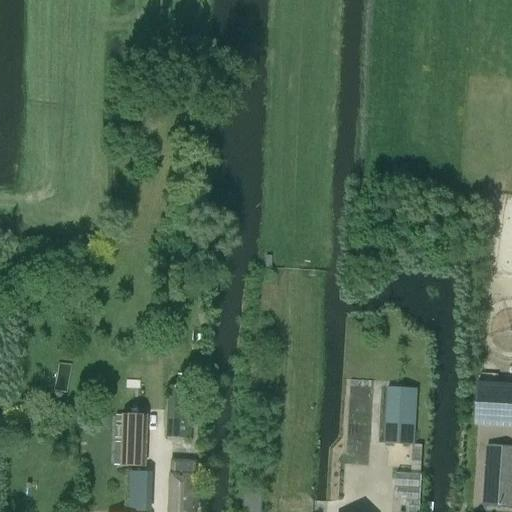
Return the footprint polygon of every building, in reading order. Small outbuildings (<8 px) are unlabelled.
[(475,425),(511,426),(511,384),(477,382),(475,425)] [(165,437),(188,438),(191,387),(167,386),(165,437)] [(387,387),(384,443),(413,444),(411,474),(396,473),(395,499),(419,501),(422,445),(415,445),(418,389),(387,387)] [(119,415),(118,466),(142,466),(144,416),(119,415)] [(169,463),(168,511),(192,511),(193,508),(198,508),(198,495),(193,495),(194,464),(169,463)] [(511,476),(486,475),(484,506),(511,507),(511,476)]
